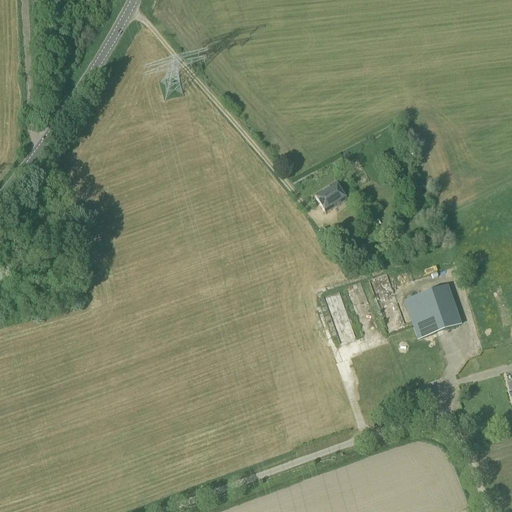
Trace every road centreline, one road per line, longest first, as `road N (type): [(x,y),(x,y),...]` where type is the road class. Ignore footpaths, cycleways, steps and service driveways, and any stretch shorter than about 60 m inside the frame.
road 1 (unclassified): [(152,511),(420,417),(454,429),(486,511)]
road 2 (unknown): [(127,9),(309,209)]
road 3 (tertiary): [(0,195),(53,130),(132,0)]
